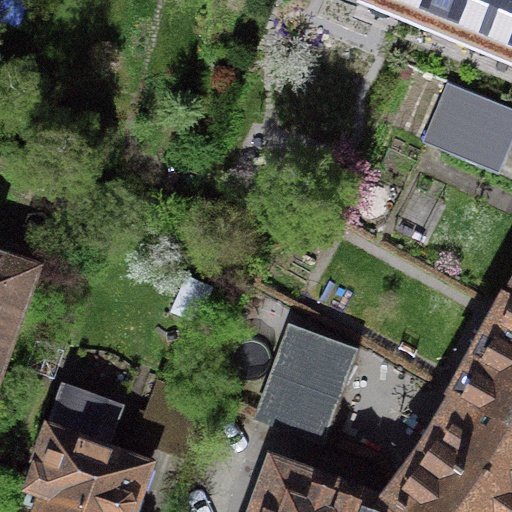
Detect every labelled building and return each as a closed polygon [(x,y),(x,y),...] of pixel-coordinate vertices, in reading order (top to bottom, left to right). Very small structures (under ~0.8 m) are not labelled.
[(384,0),(422,15),(427,0),(384,0)] [(482,40),(498,0),(427,0),(422,15),(482,40)] [(511,0),(498,0),(482,40),(511,51),(511,0)] [(511,143),(511,110),(467,92),(443,152),(499,174),(511,145),(511,143)] [(0,354),(29,276),(5,267),(7,262),(0,259),(0,354)] [(511,308),(511,309),(509,309),(508,309),(506,310),(505,311),(503,313),(498,322),(498,323),(497,325),(497,327),(497,328),(498,330),(498,331),(499,332),(500,333),(501,334),(464,402),(462,402),(460,402),(459,402),(511,431),(511,308)] [(353,353),(291,330),(258,420),(289,432),(321,443),(353,353)] [(214,403),(158,382),(136,442),(166,452),(195,463),(214,403)] [(108,406),(64,390),(26,494),(34,497),(43,500),(38,511),(132,511),(149,468),(106,452),(114,429),(102,424),(108,406)] [(511,511),(511,431),(459,402),(456,403),(454,404),(453,406),(446,417),(445,419),(445,421),(445,423),(445,425),(446,427),(448,429),(449,429),(426,466),(397,505),(405,511),(511,511)] [(390,511),(377,511),(278,477),(264,511),(405,511),(397,505),(390,511)]
